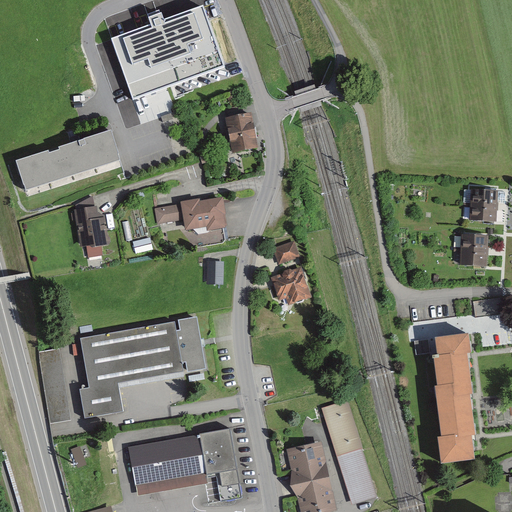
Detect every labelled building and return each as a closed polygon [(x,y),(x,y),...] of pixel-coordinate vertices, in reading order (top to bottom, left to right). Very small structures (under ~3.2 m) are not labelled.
[(151,25),(113,39),(134,99),(225,67),(204,7),(165,21),(162,12),(148,17),(151,25)] [(252,114),(229,121),(238,152),(261,145),(252,114)] [(49,152),(16,163),(27,199),(124,166),(112,131),(59,149),(60,152),(50,156),(49,152)] [(472,205),(496,206),(496,192),(473,191),(472,205)] [(228,198),(188,201),(191,234),(231,231),(228,198)] [(495,221),(496,206),(472,205),(471,220),(495,221)] [(184,207),(160,211),(163,231),(187,227),(184,207)] [(104,208),(77,212),(84,252),(111,247),(104,208)] [(462,250),(486,251),(487,237),(463,236),(462,250)] [(298,239),(276,249),(285,270),(307,260),(298,239)] [(155,240),(135,246),(139,258),(159,251),(155,240)] [(485,266),(486,251),(462,250),(461,265),(485,266)] [(228,262),(213,262),(213,284),(228,285),(228,262)] [(273,285),(284,310),(317,296),(305,271),(273,285)] [(504,299),(475,303),(477,315),(506,311),(504,299)] [(202,319),(82,339),(90,389),(80,391),(85,419),(128,412),(122,377),(209,362),(202,319)] [(437,376),(469,372),(467,353),(471,353),(468,334),(436,339),(439,355),(434,356),(437,376)] [(289,336),(272,340),(277,364),(295,360),(289,336)] [(430,340),(413,342),(415,356),(432,354),(430,340)] [(59,351),(44,352),(56,424),(71,421),(59,351)] [(469,372),(437,376),(440,396),(437,397),(440,419),(472,415),(470,394),(472,393),(469,372)] [(348,402),(323,410),(353,505),(378,499),(348,402)] [(472,415),(440,419),(443,437),(439,438),(442,463),(474,459),(471,435),(475,435),(472,415)] [(130,448),(138,496),(208,484),(208,479),(216,477),(221,503),(243,499),(230,429),(130,448)] [(339,511),(326,444),(291,452),(303,511),(339,511)] [(87,465),(80,446),(71,449),(78,468),(87,465)]
